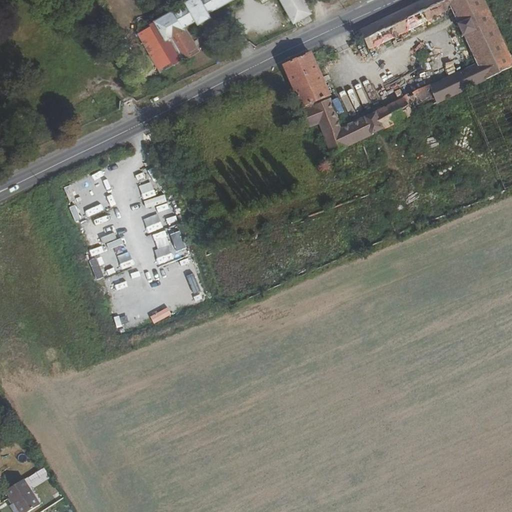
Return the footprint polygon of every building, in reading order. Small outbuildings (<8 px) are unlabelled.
[(187,0),(188,1),(138,29),(161,70),(200,49),(186,24),(195,19),(197,22),(207,17),(205,13),(229,0),(260,0),(261,0),(282,0),(295,22),(311,13),(304,0),(187,0)] [(454,12),(479,66),(373,117),(381,133),(388,129),(407,121),(511,70),(511,63),(507,54),(483,0),(428,0),(361,32),(370,50),(454,12)] [(303,20),(305,25),(313,20),(310,17),(303,20)] [(319,126),(331,157),(372,137),(365,121),(341,132),(311,54),(285,66),(285,68),(303,108),(310,130),(319,126)] [(365,121),(372,137),(381,133),(373,117),(365,121)] [(388,129),(391,135),(410,126),(407,121),(388,129)] [(111,316),(118,329),(124,326),(118,313),(111,316)] [(6,492),(19,511),(31,511),(41,506),(25,480),(6,492)]
